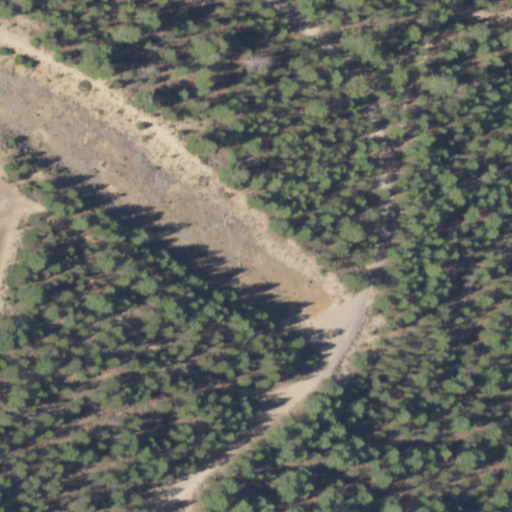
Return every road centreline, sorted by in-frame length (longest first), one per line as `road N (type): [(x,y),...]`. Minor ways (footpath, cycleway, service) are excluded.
road 1 (residential): [(155,511),(342,344),(371,278),(382,182),(365,113),(336,56),(268,0)]
road 2 (track): [(278,401),(221,386),(143,340),(34,208)]
road 3 (track): [(381,175),(397,145),(411,81),(451,0)]
